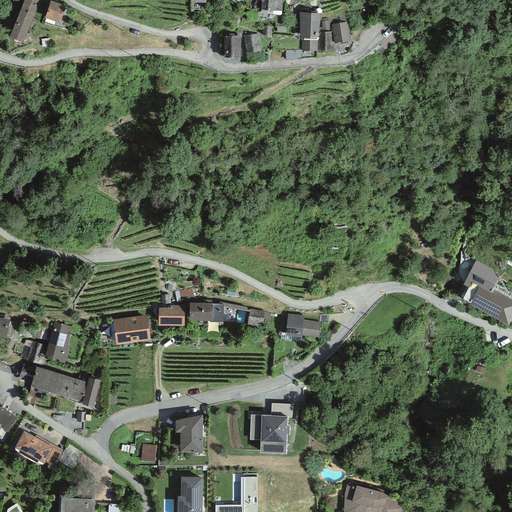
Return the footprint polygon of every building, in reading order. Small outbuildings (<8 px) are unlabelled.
[(24,0),(9,38),(23,43),(40,0),(24,0)] [(261,2),(261,10),(282,11),(282,0),(260,0),(261,2)] [(44,18),(60,23),(66,6),(50,1),(44,18)] [(318,38),(321,14),(299,12),(300,38),(302,38),(317,38),(318,38)] [(329,21),(321,21),(322,32),(330,32),(329,21)] [(347,21),(331,24),(333,33),(335,43),(350,40),(347,21)] [(272,27),(263,26),(262,35),(271,36),(272,27)] [(319,51),(333,51),(333,42),(332,42),(331,32),(330,32),(322,32),(320,32),(319,51)] [(258,33),(243,36),(246,53),(261,51),(258,33)] [(240,36),(224,36),(224,57),(240,58),(240,36)] [(317,38),(302,38),(302,51),(317,51),(317,38)] [(296,58),(301,58),(300,50),(286,50),(286,61),(296,60),(296,58)] [(470,305),(508,326),(511,318),(511,301),(492,290),(497,280),(493,271),(476,260),(464,285),(476,291),(470,305)] [(190,303),(190,321),(212,321),(212,323),(223,323),(223,305),(212,304),(212,303),(190,303)] [(184,326),(184,306),(170,306),(170,308),(158,308),(158,326),(184,326)] [(250,308),(247,325),(263,328),(263,325),(269,326),(271,313),(265,312),(266,311),(250,308)] [(116,345),(150,340),(147,315),(113,320),(116,345)] [(318,337),(320,322),(303,320),(303,316),(288,315),(286,335),(302,337),(302,335),(318,337)] [(0,318),(0,336),(6,337),(10,320),(0,318)] [(72,326),(54,322),(48,346),(44,359),(47,359),(66,364),(70,346),(67,345),(72,326)] [(25,339),(20,358),(45,366),(47,359),(44,359),(48,346),(25,339)] [(37,367),(24,363),(19,378),(32,382),(37,367)] [(32,382),(31,387),(59,395),(65,376),(37,367),(32,382)] [(65,376),(59,395),(82,403),(82,404),(93,407),(100,380),(89,377),(88,382),(65,376)] [(293,405),(272,404),(271,416),(288,417),(292,417),(293,405)] [(18,417),(0,406),(0,438),(1,439),(6,431),(8,433),(18,417)] [(180,432),(180,452),(202,453),(202,415),(175,421),(175,433),(180,432)] [(251,415),(250,440),(260,440),(262,416),(262,415),(251,415)] [(260,453),(286,454),(287,435),(289,435),(290,426),(287,426),(288,417),(271,416),(262,416),(260,440),(260,453)] [(24,431),(15,448),(43,463),(44,464),(45,462),(53,448),(34,437),(24,431)] [(53,448),(54,445),(36,435),(34,437),(53,448)] [(79,468),(87,451),(70,444),(63,461),(79,468)] [(155,462),(156,445),(142,444),(141,461),(155,462)] [(54,467),(63,450),(54,445),(53,448),(45,462),(54,467)] [(40,464),(42,465),(43,463),(15,448),(15,450),(16,451),(19,453),(22,456),(25,458),(29,460),(32,462),(36,463),(40,464)] [(177,497),(176,511),(201,511),(202,478),(181,478),(181,497),(177,497)] [(257,511),(257,478),(241,478),(240,505),(216,505),(215,511),(257,511)] [(381,492),(356,486),(347,485),(345,494),(343,511),(401,511),(406,508),(389,497),(381,492)] [(96,511),(97,511),(94,511),(94,500),(62,498),(61,511),(96,511)] [(22,511),(17,503),(7,509),(6,511),(22,511)]
